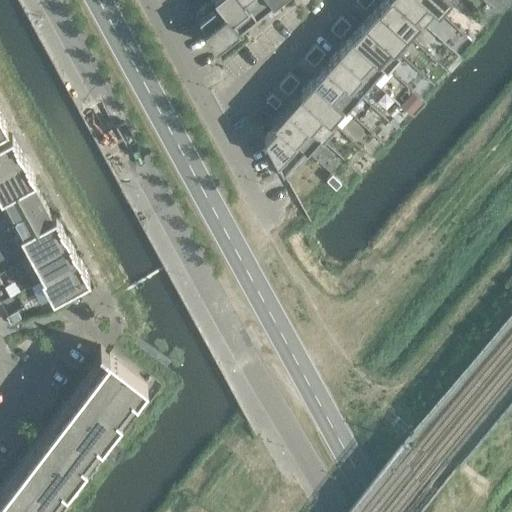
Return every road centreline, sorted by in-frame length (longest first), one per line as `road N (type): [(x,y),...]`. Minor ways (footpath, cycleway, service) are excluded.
road 1 (residential): [(48,0),(326,496)]
road 2 (track): [(511,264),(412,378),(378,392),(355,382),(265,220)]
road 3 (residential): [(13,405),(85,309),(0,329)]
road 4 (residential): [(208,110),(263,75),(336,0)]
road 5 (residential): [(208,110),(146,0)]
road 6 (residential): [(265,220),(208,110)]
